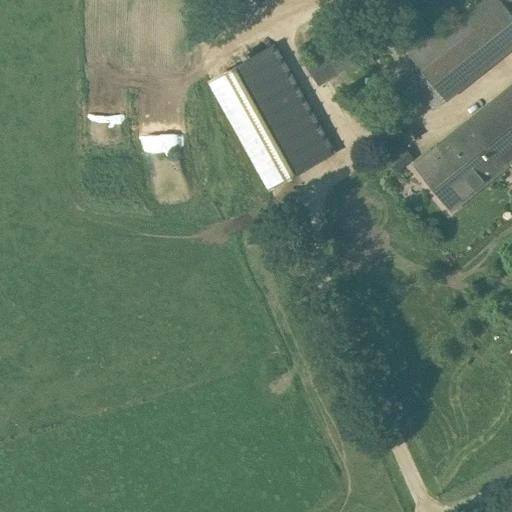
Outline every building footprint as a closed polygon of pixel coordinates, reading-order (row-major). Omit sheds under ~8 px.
[(417,0),(421,5),(430,13),(442,16),(453,14),(463,8),(468,0),(417,0)] [(511,0),(477,0),(464,11),(474,25),(502,3),(511,15),(511,0)] [(511,15),(502,3),(474,25),(464,11),(409,55),(422,71),(446,101),(511,47),(511,15)] [(382,16),(361,30),(375,50),(395,36),(382,16)] [(361,30),(306,66),(320,86),(375,50),(361,30)] [(332,153),(274,48),(211,83),(269,188),(332,153)] [(446,101),(422,71),(410,80),(434,110),(446,101)] [(511,87),(457,131),(495,176),(510,164),(511,165),(511,87)] [(495,177),(457,131),(414,166),(451,212),(495,177)] [(394,167),(411,162),(407,149),(390,155),(394,167)]
